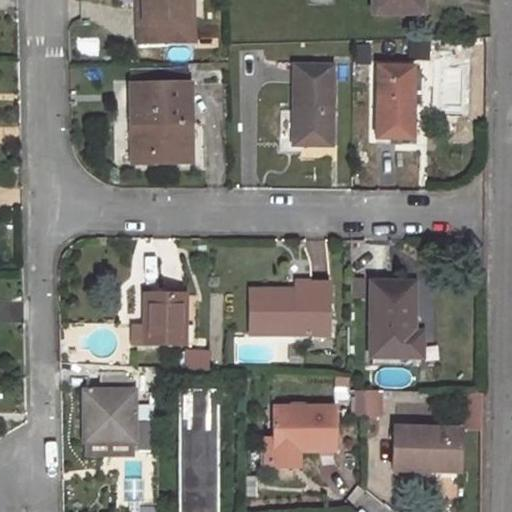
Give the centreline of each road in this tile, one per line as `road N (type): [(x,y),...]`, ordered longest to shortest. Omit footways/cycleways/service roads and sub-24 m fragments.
road 1 (residential): [(447,217),(42,211)]
road 2 (residential): [(42,211),(45,504)]
road 3 (residential): [(511,182),(509,429)]
road 4 (residential): [(40,0),(42,211)]
